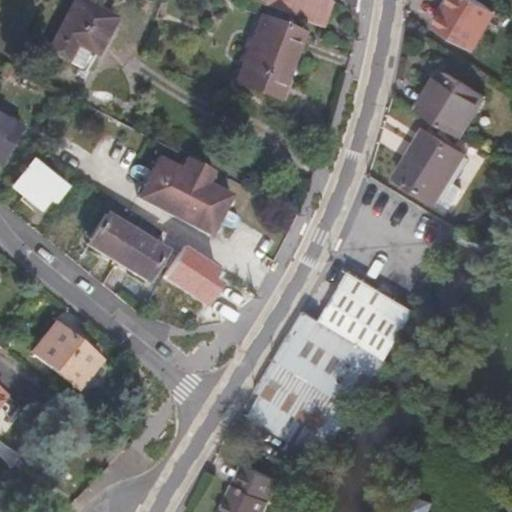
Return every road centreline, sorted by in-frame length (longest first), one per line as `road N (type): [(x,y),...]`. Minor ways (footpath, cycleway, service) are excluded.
road 1 (tertiary): [(389,4),(373,96),(316,252),(216,411)]
road 2 (tertiary): [(0,231),(216,411)]
